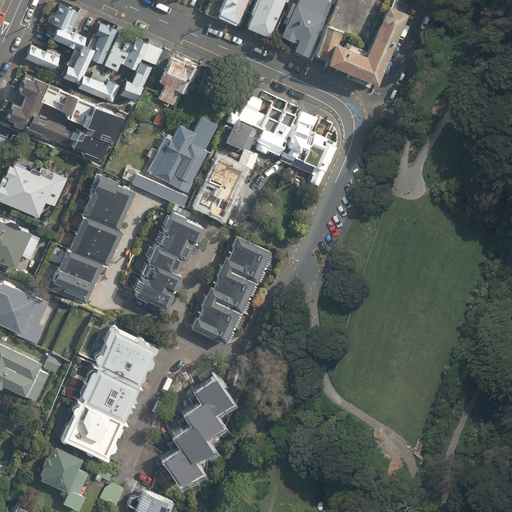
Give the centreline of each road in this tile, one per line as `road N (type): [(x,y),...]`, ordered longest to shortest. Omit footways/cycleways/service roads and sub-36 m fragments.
road 1 (residential): [(111,0),(332,96),(350,119)]
road 2 (residential): [(305,280),(305,257),(351,140),(350,119)]
